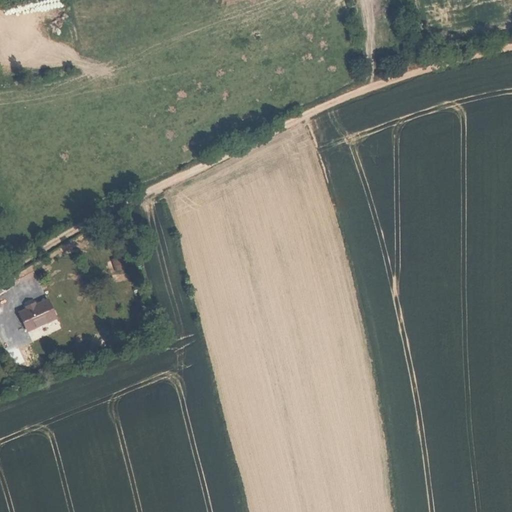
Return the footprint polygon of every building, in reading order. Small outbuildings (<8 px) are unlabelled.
[(30,309),(29,306),(21,309),(28,328),(45,321),(56,317),(57,316),(49,297),(38,302),(40,305),(30,309)] [(27,303),(29,306),(30,309),(40,305),(38,302),(37,299),(27,303)] [(59,325),(56,317),(45,321),(49,329),(53,330),(57,328),(59,325)] [(112,325),(116,334),(130,329),(126,319),(112,325)] [(130,329),(116,334),(120,344),(134,339),(130,329)]
